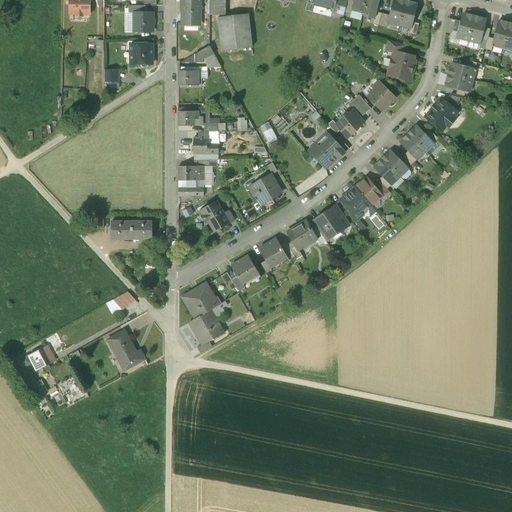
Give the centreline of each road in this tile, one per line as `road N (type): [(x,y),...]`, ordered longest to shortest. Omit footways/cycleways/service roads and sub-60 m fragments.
road 1 (residential): [(169,0),(171,282),(349,172),(417,103),(428,84),(442,0)]
road 2 (track): [(197,361),(327,288),(511,123)]
road 3 (track): [(170,357),(511,425)]
road 4 (track): [(114,511),(0,360)]
road 5 (track): [(170,69),(17,164)]
road 6 (track): [(167,511),(170,357)]
